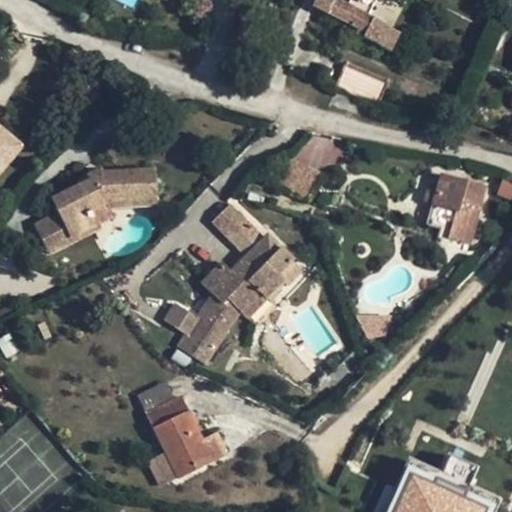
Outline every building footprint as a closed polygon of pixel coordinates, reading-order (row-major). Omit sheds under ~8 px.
[(382,45),(391,27),(377,20),(377,17),(342,0),(317,0),(315,6),(369,32),(367,37),(382,45)] [(335,87),(377,106),(388,82),(345,62),(335,87)] [(320,175),(340,151),(317,132),(297,156),(320,175)] [(155,197),(155,168),(100,171),(50,197),(58,213),(70,236),(92,225),(86,212),(107,200),(155,197)] [(455,211),(445,241),(445,248),(465,253),(487,186),(442,173),(433,204),(455,211)] [(155,203),(155,197),(107,200),(86,212),(92,225),(70,236),(58,213),(35,224),(50,252),(100,226),(99,221),(112,215),(109,206),(155,203)] [(437,239),(445,241),(455,211),(433,204),(426,226),(439,231),(437,239)] [(245,220),(228,205),(210,222),(227,239),(245,220)] [(293,259),(265,232),(232,266),(263,297),(282,279),(286,283),(301,269),(293,262),(293,259)] [(255,304),(231,279),(218,291),(254,326),(261,319),(251,309),(255,304)] [(230,322),(203,305),(177,345),(203,362),(230,322)] [(362,374),(352,348),(325,377),(342,393),(362,374)] [(152,400),(143,404),(178,477),(212,460),(180,395),(156,406),(152,400)] [(494,511),(497,506),(469,493),(480,468),(449,455),(438,479),(397,461),(373,511),(494,511)]
